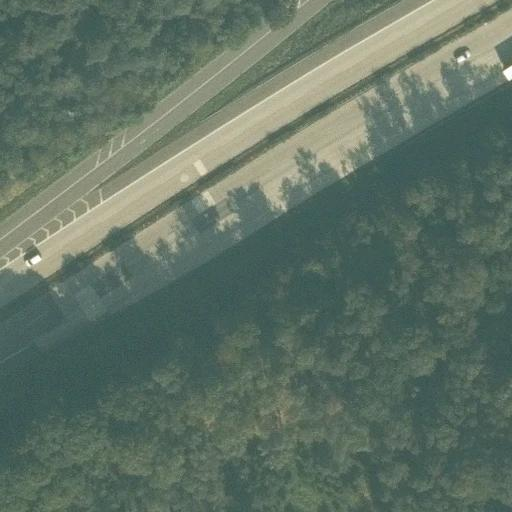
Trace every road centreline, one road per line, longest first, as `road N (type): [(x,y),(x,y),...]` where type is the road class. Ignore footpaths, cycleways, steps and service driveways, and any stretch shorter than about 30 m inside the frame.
road 1 (motorway): [(0,354),(511,30)]
road 2 (motorway): [(475,0),(0,298)]
road 3 (motorway): [(323,0),(0,262)]
